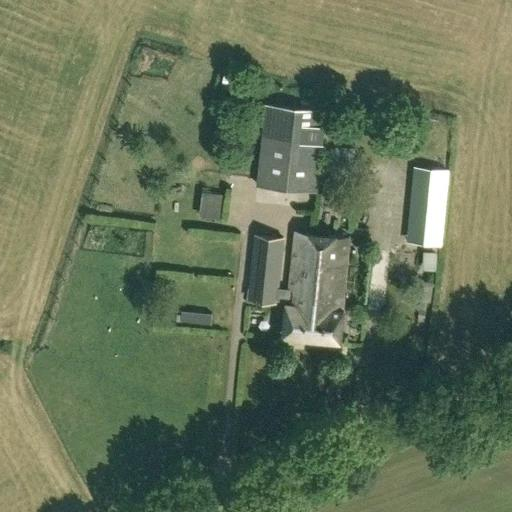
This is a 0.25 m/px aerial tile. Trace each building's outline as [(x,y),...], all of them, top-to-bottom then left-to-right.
[(326,111),(266,104),(262,137),(292,140),(290,163),(320,166),(326,111)] [(452,134),(420,131),(408,241),(440,244),(452,134)] [(292,140),(262,137),(257,185),(317,191),(320,166),(290,163),(292,140)] [(355,149),(336,146),(325,161),(334,179),(352,180),(361,165),(355,149)] [(232,224),(231,206),(214,207),(215,225),(232,224)] [(295,231),(290,288),(279,287),(278,300),(289,300),(289,303),(287,303),(284,336),(342,341),(345,308),(343,308),(349,236),(295,231)] [(187,243),(185,255),(214,258),(216,246),(187,243)]
